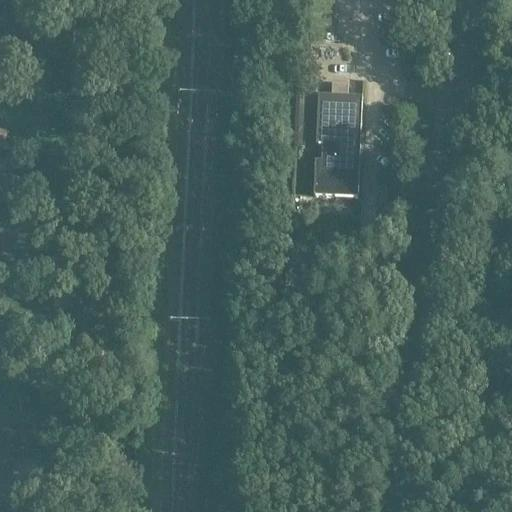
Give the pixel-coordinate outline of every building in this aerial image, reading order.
[(0,41),(0,54),(8,55),(9,41),(0,41)] [(0,67),(8,68),(8,55),(0,54),(0,67)] [(358,202),(363,99),(319,97),(317,146),(323,146),(322,162),(316,162),(314,197),(357,199),(357,202),(358,202)] [(14,146),(5,146),(0,145),(0,158),(13,159),(14,146)] [(81,286),(62,285),(61,303),(80,304),(81,286)] [(20,431),(0,430),(0,453),(19,454),(20,431)]
